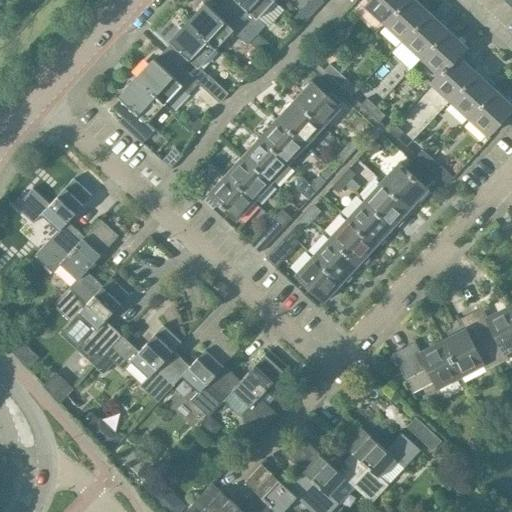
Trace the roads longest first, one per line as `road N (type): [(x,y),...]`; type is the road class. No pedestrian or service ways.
road 1 (residential): [(511,173),(332,369),(154,203)]
road 2 (residential): [(154,203),(225,111),(342,2)]
road 3 (residential): [(154,203),(39,98)]
road 4 (tertiary): [(39,98),(131,0)]
